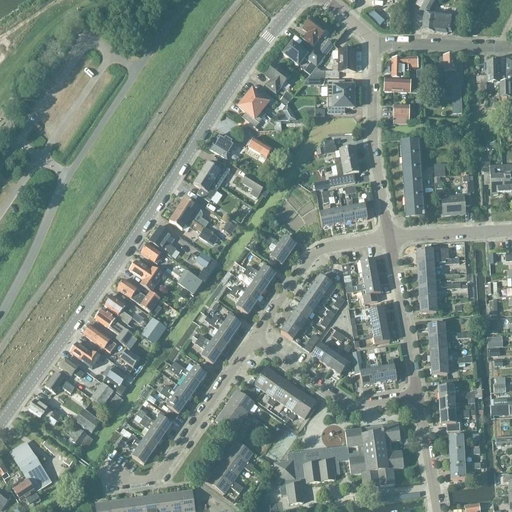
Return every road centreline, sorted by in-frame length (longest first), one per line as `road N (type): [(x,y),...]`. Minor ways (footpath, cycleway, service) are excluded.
road 1 (tertiary): [(0,424),(241,71),(300,0)]
road 2 (unclassified): [(0,316),(67,176),(190,0)]
road 3 (residential): [(106,468),(129,479),(164,468),(251,341)]
road 4 (residential): [(388,237),(372,153),(370,42)]
road 5 (residential): [(417,394),(344,404),(251,341)]
road 6 (residential): [(251,341),(311,255),(388,237)]
road 7 (residential): [(417,394),(388,237)]
road 8 (residential): [(511,47),(370,42)]
road 9 (residential): [(388,237),(511,230)]
